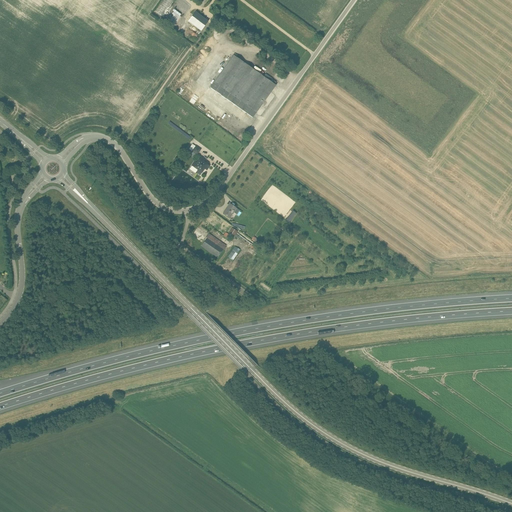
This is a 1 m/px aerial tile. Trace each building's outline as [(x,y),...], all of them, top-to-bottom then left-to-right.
[(163,0),(158,9),(156,12),(163,16),(172,0),(163,0)] [(176,24),(181,12),(174,10),(172,14),(173,14),(170,22),(176,24)] [(189,22),(201,31),(208,22),(196,13),(189,22)] [(211,87),(253,118),(276,85),(275,85),(276,82),(273,80),(272,82),(270,81),(272,79),(265,74),(264,77),(234,55),(211,87)] [(192,151),(197,155),(201,150),(196,146),(192,151)] [(196,172),(200,175),(205,169),(207,170),(210,166),(204,162),(205,160),(201,157),(197,163),(194,162),(192,166),(198,170),(196,172)] [(230,204),(223,213),(230,218),(234,212),(236,214),(239,210),(236,209),(237,208),(230,204)] [(286,220),(290,222),(297,213),(293,210),(286,220)] [(228,233),(234,237),(237,232),(232,228),(228,233)] [(209,234),(208,235),(206,237),(206,238),(207,238),(204,242),(201,246),(217,258),(223,250),(217,245),(220,241),(209,234)] [(238,249),(235,247),(231,253),(228,257),(231,258),(235,252),(237,253),(239,250),(237,249),(238,249)]
